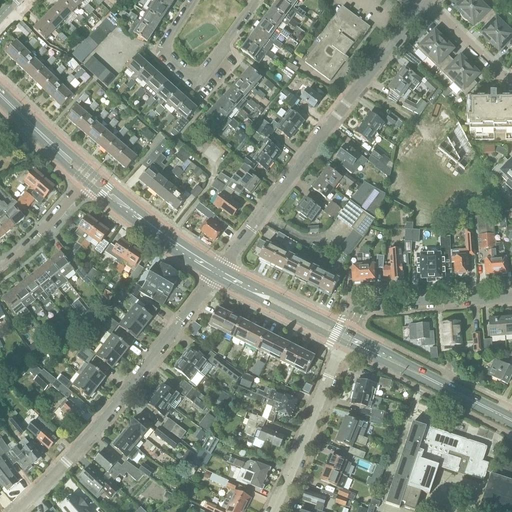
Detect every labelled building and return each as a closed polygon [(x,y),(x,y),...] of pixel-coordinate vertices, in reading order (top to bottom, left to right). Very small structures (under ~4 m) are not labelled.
[(82,3),(79,0),(61,0),(61,1),(73,12),(82,3)] [(169,9),(155,0),(154,0),(148,10),(162,20),(169,9)] [(155,0),(169,9),(174,0),(155,0)] [(297,11),(293,8),(282,0),(277,0),(271,8),(285,18),(290,22),(296,13),(303,18),(306,13),(299,8),(297,11)] [(463,0),(464,0),(456,9),(460,13),(460,15),(461,16),(462,18),(463,19),(482,0),(481,0),(463,0)] [(482,0),(463,19),(463,20),(463,19),(465,20),(466,21),(468,22),(469,22),(474,26),(482,18),(486,22),(494,13),(482,0)] [(61,1),(52,10),(64,22),(73,12),(61,1)] [(89,5),(84,9),(91,15),(95,11),(89,5)] [(321,42),(305,63),(330,81),(344,62),(341,60),(353,45),(361,35),(364,37),(370,28),(342,7),(336,15),(318,40),(321,42)] [(271,8),(264,19),(277,29),(282,22),(287,26),(288,25),(295,29),(298,24),(291,19),(290,22),(285,18),(271,8)] [(64,22),(52,10),(43,19),(55,31),(64,22)] [(162,20),(148,10),(141,21),(155,31),(162,20)] [(127,18),(134,22),(137,16),(131,12),(129,15),(127,18)] [(494,13),(486,22),(490,26),(482,34),(486,38),(486,40),(487,41),(488,43),(489,44),(488,44),(489,44),(507,26),(507,25),(505,28),(496,19),(499,17),(494,13)] [(85,20),(79,14),(75,19),(81,24),(85,20)] [(108,19),(116,27),(120,24),(111,15),(108,19)] [(55,31),(43,19),(34,29),(45,40),(55,31)] [(116,27),(108,19),(103,23),(112,31),(116,27)] [(276,40),(279,37),(281,35),(287,40),(291,35),(284,30),(282,32),(277,29),(264,19),(256,29),(269,39),(274,43),(276,40)] [(155,31),(141,21),(133,33),(148,42),(155,31)] [(22,22),(17,27),(26,36),(31,31),(22,22)] [(103,23),(99,28),(108,36),(112,31),(103,23)] [(70,24),(66,28),(72,34),(77,30),(70,24)] [(511,30),(507,26),(489,44),(489,45),(490,46),(492,46),(493,47),(495,47),(499,51),(508,43),(511,47),(511,30)] [(108,36),(99,28),(95,32),(104,40),(108,36)] [(256,29),(249,39),(262,49),(269,39),(256,29)] [(95,32),(90,36),(99,45),(104,40),(95,32)] [(61,33),(56,38),(62,44),(68,39),(61,33)] [(427,58),(446,39),(445,39),(444,38),(443,37),(441,37),(439,37),(435,33),(427,41),(423,37),(412,48),(416,52),(419,50),(427,58)] [(90,36),(86,41),(95,49),(99,45),(90,36)] [(38,43),(37,42),(34,39),(27,45),(32,49),(38,43)] [(262,49),(249,39),(241,50),(259,64),(265,56),(272,60),(275,56),(268,50),(266,53),(262,49)] [(446,39),(427,58),(440,71),(449,62),(445,58),(453,50),(448,46),(448,44),(448,42),(447,41),(446,40),(446,39)] [(276,40),(274,43),(272,45),(279,50),(283,45),(276,40)] [(95,49),(86,41),(73,54),(82,63),(95,49)] [(15,63),(26,51),(17,42),(5,54),(15,63)] [(43,48),(37,54),(41,58),(47,52),(43,48)] [(24,72),(36,60),(26,51),(15,63),(24,72)] [(89,70),(97,60),(92,56),(84,66),(89,70)] [(138,77),(149,64),(139,56),(128,68),(138,77)] [(46,63),(50,67),(57,61),(52,57),(46,63)] [(453,66),(449,62),(440,71),(453,83),(471,64),(470,63),(468,62),(467,62),(465,62),(461,58),(453,66)] [(79,66),(73,59),(68,64),(74,71),(79,66)] [(33,81),(45,69),(36,60),(24,72),(33,81)] [(102,65),(97,60),(89,70),(93,74),(102,65)] [(159,73),(149,64),(138,77),(147,86),(159,73)] [(471,64),(453,83),(466,96),(474,87),(470,83),(478,75),(474,71),(474,69),(473,67),(473,66),(472,65),(471,64)] [(106,69),(102,65),(93,74),(98,78),(106,69)] [(52,99),(64,87),(59,82),(62,79),(60,77),(66,70),(61,66),(55,72),(58,75),(54,78),(43,90),(52,99)] [(250,67),(241,77),(254,88),(263,78),(250,67)] [(296,75),(286,67),(283,72),(292,79),(296,75)] [(396,78),(408,88),(409,87),(413,90),(421,80),(417,76),(405,67),(396,78)] [(45,69),(33,81),(43,90),(54,78),(45,69)] [(65,81),(67,84),(69,86),(75,80),(75,79),(77,81),(85,73),(82,69),(74,77),(71,75),(65,81)] [(111,73),(106,69),(98,78),(103,82),(111,73)] [(116,77),(111,73),(103,82),(107,86),(116,77)] [(168,82),(159,73),(147,86),(143,90),(145,92),(151,97),(145,103),(149,107),(155,101),(153,99),(157,95),(168,82)] [(241,77),(233,87),(245,98),(250,93),(252,95),(254,97),(256,95),(262,101),(266,96),(259,90),(257,93),(253,89),(254,88),(241,77)] [(408,88),(396,78),(389,88),(401,97),(408,88)] [(427,100),(433,104),(443,91),(437,87),(438,86),(430,79),(425,85),(434,92),(427,100)] [(132,80),(126,86),(131,90),(136,84),(132,80)] [(268,81),(264,85),(270,91),(274,87),(268,81)] [(178,91),(168,82),(157,95),(167,103),(178,91)] [(64,87),(52,99),(61,108),(73,96),(69,92),(72,88),(69,86),(67,84),(64,87)] [(245,98),(233,87),(224,96),(236,107),(245,98)] [(145,92),(143,90),(141,88),(135,95),(140,98),(145,92)] [(284,89),(281,94),(287,98),(290,101),(294,104),(297,100),(284,89)] [(316,90),(313,93),(308,89),(300,99),(313,108),(323,95),(316,90)] [(178,91),(167,103),(176,112),(187,99),(178,91)] [(79,101),(84,104),(89,97),(85,93),(79,101)] [(489,98),(469,98),(470,142),(511,141),(511,97),(499,98),(499,103),(496,103),(496,94),(491,94),(491,103),(489,104),(489,98)] [(224,96),(215,106),(227,117),(236,107),(224,96)] [(187,99),(176,112),(186,121),(197,108),(187,99)] [(251,100),(247,104),(253,110),(255,108),(257,106),(251,100)] [(406,100),(402,107),(413,113),(417,106),(406,100)] [(89,109),(93,113),(99,106),(95,102),(89,109)] [(76,127),(87,114),(76,105),(65,118),(76,127)] [(161,106),(155,112),(159,116),(165,110),(161,106)] [(224,130),(229,125),(230,124),(236,130),(240,125),(234,119),(232,122),(227,118),(227,117),(215,106),(206,116),(219,127),(218,128),(220,130),(223,132),(224,130)] [(242,110),(238,114),(244,120),(248,115),(242,110)] [(304,121),(290,110),(283,119),(297,130),(304,121)] [(98,117),(103,122),(109,115),(104,111),(98,117)] [(153,112),(148,117),(151,120),(156,115),(153,112)] [(370,112),(362,122),(376,133),(380,127),(381,128),(386,121),(381,118),(379,119),(370,112)] [(97,123),(87,114),(76,127),(86,136),(97,123)] [(165,121),(169,125),(175,118),(170,115),(165,121)] [(386,121),(398,129),(403,123),(390,115),(386,121)] [(108,126),(113,130),(119,123),(114,119),(108,126)] [(283,119),(278,125),(273,122),(271,126),(262,119),(257,125),(271,135),(276,128),(290,139),(297,130),(283,119)] [(211,126),(206,121),(201,125),(207,131),(207,130),(211,126)] [(376,133),(362,122),(355,132),(371,144),(374,139),(372,138),(376,133)] [(107,131),(97,123),(86,136),(96,144),(107,131)] [(271,135),(257,125),(253,131),(266,141),(259,150),(274,161),(281,152),(275,148),(278,143),(270,136),(271,135)] [(401,135),(404,137),(409,129),(406,127),(401,135)] [(118,135),(123,138),(129,132),(124,128),(118,135)] [(107,131),(96,144),(106,153),(117,140),(107,131)] [(128,143),(133,147),(139,140),(134,136),(128,143)] [(161,155),(170,144),(164,139),(150,156),(151,156),(143,166),(148,170),(139,181),(149,188),(159,176),(162,172),(166,168),(162,164),(166,159),(161,155)] [(117,140),(106,153),(116,161),(127,148),(117,140)] [(184,145),(178,140),(173,145),(179,150),(184,145)] [(365,160),(362,158),(345,145),(337,157),(343,162),(340,166),(354,176),(362,165),(365,160)] [(495,153),(503,157),(506,151),(498,147),(495,153)] [(127,148),(116,161),(126,170),(137,157),(127,148)] [(186,162),(188,160),(191,156),(182,148),(175,157),(180,162),(171,173),(174,176),(186,162)] [(386,166),(389,162),(391,161),(375,149),(371,154),(372,155),(386,166)] [(259,150),(254,156),(253,155),(251,155),(250,157),(249,155),(248,156),(243,163),(254,170),(258,164),(267,170),(274,161),(259,150)] [(371,156),(367,161),(375,167),(374,168),(391,180),(392,171),(386,166),(372,155),(371,156)] [(507,182),(511,177),(511,160),(507,166),(502,162),(492,172),(500,179),(502,177),(507,182)] [(190,165),(186,162),(174,176),(178,179),(190,165)] [(203,172),(198,168),(194,173),(199,177),(203,172)] [(321,179),(333,188),(338,183),(342,186),(345,182),(355,189),(359,184),(344,173),(341,178),(328,168),(321,179)] [(45,179),(35,171),(31,175),(27,172),(19,181),(23,185),(25,183),(35,191),(45,179)] [(244,189),(249,192),(251,194),(253,192),(260,182),(251,176),(252,175),(249,173),(243,181),(235,174),(231,179),(231,180),(221,174),(217,180),(228,187),(234,192),(236,192),(240,195),(244,189)] [(159,176),(149,188),(158,196),(168,183),(159,176)] [(26,201),(22,197),(18,202),(27,209),(35,200),(40,205),(55,188),(45,179),(35,191),(31,196),(26,201)] [(333,188),(321,179),(313,189),(326,199),(333,188)] [(234,192),(228,187),(217,180),(212,187),(222,193),(223,194),(229,198),(234,192)] [(353,229),(363,236),(363,235),(379,211),(385,193),(363,182),(350,201),(349,201),(339,215),(337,218),(353,229)] [(168,183),(158,196),(167,203),(180,188),(175,184),(173,187),(168,183)] [(197,186),(191,195),(195,198),(196,199),(203,191),(197,186)] [(180,188),(167,203),(177,212),(187,199),(182,195),(185,192),(180,188)] [(27,192),(22,197),(26,201),(31,196),(27,192)] [(229,198),(223,194),(222,193),(213,205),(219,209),(220,208),(232,217),(240,207),(229,198)] [(316,217),(321,210),(306,199),(296,212),(300,214),(298,217),(304,220),(306,221),(311,225),(316,217)] [(5,203),(2,203),(0,200),(0,208),(16,227),(26,219),(22,215),(25,209),(27,210),(27,209),(18,202),(17,203),(16,201),(9,207),(5,203)] [(331,202),(328,207),(337,214),(340,209),(331,202)] [(337,214),(328,207),(324,211),(335,220),(337,218),(339,215),(337,214)] [(16,227),(0,208),(0,227),(7,236),(16,227)] [(99,224),(88,216),(79,229),(90,236),(99,224)] [(493,218),(478,219),(480,249),(490,249),(490,260),(486,260),(487,275),(497,275),(495,244),(494,218),(493,218)] [(219,224),(211,219),(202,232),(214,242),(222,231),(217,227),(219,224)] [(104,239),(110,232),(99,224),(90,236),(86,241),(90,244),(93,239),(100,243),(95,250),(101,255),(109,244),(103,241),(104,239)] [(353,229),(350,235),(359,242),(363,236),(353,229)] [(473,232),(467,232),(468,251),(475,251),(475,249),(473,232)] [(276,240),(282,243),(285,237),(279,234),(276,240)] [(359,242),(350,235),(346,240),(355,247),(359,242)] [(436,279),(444,279),(444,270),(444,259),(451,258),(450,237),(440,238),(441,251),(443,251),(443,254),(426,255),(421,255),(417,255),(418,280),(427,279),(428,279),(428,281),(435,281),(435,279),(436,279)] [(86,241),(83,239),(81,238),(77,244),(82,247),(86,241)] [(124,260),(132,247),(122,240),(114,253),(124,260)] [(342,245),(352,252),(355,247),(346,240),(342,245)] [(86,241),(82,247),(86,250),(90,245),(90,244),(86,241)] [(405,249),(401,250),(399,250),(399,247),(391,248),(391,250),(390,251),(391,268),(391,275),(392,281),(394,281),(395,283),(401,282),(402,280),(403,280),(402,268),(409,267),(408,254),(411,254),(412,242),(405,242),(405,241),(404,241),(405,247),(405,249)] [(271,264),(279,249),(266,243),(259,258),(271,264)] [(495,244),(497,275),(508,274),(507,258),(506,258),(504,244),(495,244)] [(352,252),(342,245),(338,250),(348,257),(352,252)] [(144,255),(132,247),(124,260),(128,263),(126,266),(135,272),(143,260),(141,259),(144,255)] [(369,248),(363,249),(365,281),(376,281),(375,265),(370,265),(369,259),(370,259),(370,254),(369,254),(369,248)] [(279,249),(271,264),(283,270),(291,255),(279,249)] [(357,259),(358,259),(358,266),(353,266),(354,282),(365,281),(363,249),(360,249),(360,254),(357,254),(357,259)] [(461,252),(451,253),(451,258),(452,258),(452,264),(455,263),(456,274),(457,274),(458,276),(462,276),(463,274),(468,273),(468,264),(469,264),(468,253),(466,253),(466,252),(461,252)] [(61,253),(51,262),(68,283),(69,282),(65,278),(75,270),(61,253)] [(291,255),(283,270),(295,276),(303,261),(291,255)] [(315,267),(303,261),(295,276),(307,282),(315,267)] [(68,283),(51,262),(41,269),(58,290),(64,285),(65,286),(68,283)] [(167,275),(170,270),(162,265),(161,266),(157,265),(146,285),(145,284),(142,289),(136,286),(131,294),(138,298),(141,293),(153,300),(157,296),(158,293),(158,292),(168,276),(167,275)] [(327,273),(315,267),(307,282),(319,288),(327,273)] [(92,282),(87,276),(81,268),(76,272),(82,281),(88,286),(92,282)] [(92,282),(99,273),(93,268),(87,276),(92,282)] [(41,269),(32,277),(48,298),(52,295),(58,290),(41,269)] [(157,296),(153,300),(157,297),(159,293),(168,298),(178,281),(176,280),(179,275),(170,270),(167,275),(168,276),(158,292),(158,293),(157,296)] [(339,279),(327,273),(319,288),(331,294),(339,279)] [(48,298),(32,277),(22,285),(31,296),(37,292),(40,295),(41,295),(45,301),(49,298),(48,298)] [(22,285),(12,292),(26,309),(35,301),(31,296),(22,285)] [(3,300),(12,312),(16,317),(22,312),(26,317),(30,314),(26,309),(12,292),(3,300)] [(112,297),(104,292),(102,295),(109,302),(112,297)] [(134,306),(138,300),(127,292),(122,298),(134,306)] [(72,306),(85,321),(90,316),(78,301),(72,306)] [(151,302),(148,306),(155,312),(159,308),(151,302)] [(136,307),(128,317),(144,330),(152,319),(146,314),(146,313),(144,311),(143,312),(136,307)] [(222,333),(230,316),(218,309),(209,326),(222,333)] [(230,316),(222,333),(234,339),(242,322),(230,316)] [(128,317),(120,327),(127,333),(129,335),(130,334),(136,339),(144,330),(128,317)] [(505,337),(504,317),(496,318),(496,320),(489,320),(490,338),(505,337)] [(119,325),(111,319),(107,323),(112,327),(115,330),(119,325)] [(82,321),(75,326),(80,332),(87,327),(82,321)] [(103,322),(99,327),(107,333),(111,335),(112,334),(115,330),(112,327),(107,323),(106,324),(103,322)] [(242,322),(234,339),(246,345),(254,328),(242,322)] [(462,345),(461,337),(460,322),(443,323),(444,347),(462,345)] [(428,324),(416,325),(417,332),(412,333),(413,341),(429,340),(428,324)] [(254,328),(246,345),(258,351),(266,334),(254,328)] [(62,335),(66,340),(67,340),(73,335),(69,330),(62,335)] [(278,340),(266,334),(258,351),(270,357),(278,340)] [(483,334),(473,335),(474,353),(484,352),(483,334)] [(66,340),(62,335),(54,340),(58,345),(66,340)] [(111,335),(104,345),(105,346),(104,347),(120,359),(129,349),(122,344),(123,343),(121,341),(120,342),(113,337),(111,335)] [(278,340),(270,357),(282,363),(290,346),(278,340)] [(492,354),(491,340),(484,341),(485,354),(492,354)] [(28,347),(34,355),(40,351),(34,343),(28,347)] [(81,350),(92,359),(96,354),(85,346),(81,350)] [(290,346),(282,363),(294,369),(302,352),(290,346)] [(104,347),(97,356),(104,362),(103,363),(106,365),(107,364),(113,369),(120,359),(104,347)] [(81,376),(82,376),(98,388),(106,378),(100,373),(100,372),(98,370),(97,371),(90,365),(89,366),(87,365),(92,359),(81,350),(76,357),(85,364),(77,373),(81,376)] [(188,351),(181,359),(205,377),(206,378),(206,377),(213,367),(207,362),(208,361),(197,351),(195,353),(191,350),(190,352),(188,351)] [(315,358),(302,352),(294,369),(306,375),(315,358)] [(217,357),(214,361),(228,371),(231,367),(217,357)] [(205,377),(181,359),(175,367),(177,368),(176,370),(191,382),(190,383),(197,389),(205,377)] [(511,359),(508,367),(494,360),(487,375),(507,385),(511,374),(511,359)] [(0,373),(9,369),(6,362),(0,365),(0,373)] [(68,390),(57,381),(44,370),(42,372),(36,366),(34,369),(29,365),(22,370),(28,376),(30,373),(35,378),(33,381),(44,391),(50,385),(68,399),(72,394),(68,390)] [(250,389),(254,378),(244,375),(240,385),(250,389)] [(61,376),(57,381),(68,390),(73,384),(61,376)] [(82,376),(81,376),(74,385),(81,391),(80,392),(83,394),(84,393),(90,398),(98,388),(82,376)] [(378,386),(390,389),(392,382),(380,379),(378,386)] [(355,393),(374,398),(377,386),(358,381),(355,393)] [(174,393),(164,385),(161,388),(160,387),(155,393),(157,394),(156,395),(170,407),(171,407),(175,410),(181,402),(181,397),(180,396),(175,392),(174,393)] [(237,386),(234,392),(241,395),(261,404),(264,398),(244,389),(237,386)] [(195,390),(191,395),(200,402),(204,397),(195,390)] [(28,395),(26,397),(20,391),(17,394),(25,402),(28,399),(30,398),(28,395)] [(273,391),(269,400),(270,400),(295,411),(300,400),(285,395),(273,391)] [(374,398),(355,393),(352,405),(372,409),(379,411),(382,399),(374,398)] [(170,407),(156,395),(155,396),(154,395),(149,400),(151,402),(148,405),(164,417),(167,413),(166,412),(170,407)] [(200,402),(191,395),(188,400),(203,412),(207,407),(200,402)] [(236,407),(239,405),(241,401),(239,397),(235,396),(231,398),(230,402),(232,405),(236,407)] [(61,406),(54,413),(63,422),(68,417),(71,421),(72,420),(73,421),(77,416),(76,415),(80,411),(70,401),(69,403),(66,400),(61,406)] [(267,405),(266,406),(272,408),(269,416),(275,418),(277,414),(292,420),(295,411),(270,400),(269,400),(267,405)] [(372,417),(383,419),(384,412),(379,411),(372,409),(371,417),(372,418),(372,417)] [(247,413),(239,410),(237,413),(237,416),(245,419),(246,415),(247,413)] [(207,432),(216,420),(208,414),(199,426),(207,432)] [(254,438),(257,430),(257,431),(262,433),(262,434),(260,440),(256,438),(253,446),(262,450),(265,442),(280,448),(285,436),(263,428),(266,420),(257,416),(257,417),(251,415),(243,434),(254,438)] [(139,416),(130,426),(143,437),(152,427),(139,416)] [(9,421),(21,436),(26,431),(15,417),(9,421)] [(372,418),(371,417),(369,424),(381,426),(383,419),(372,417),(372,418)] [(27,429),(26,429),(36,438),(37,439),(49,450),(57,440),(51,434),(54,431),(55,432),(39,418),(36,421),(35,420),(34,421),(36,422),(28,430),(27,429)] [(347,418),(342,430),(363,438),(368,426),(362,423),(362,424),(347,418)] [(181,440),(186,433),(169,419),(163,427),(171,433),(181,440)] [(427,428),(413,424),(386,505),(400,509),(402,503),(406,504),(404,508),(415,511),(422,492),(416,490),(418,485),(419,485),(421,484),(422,483),(424,482),(425,480),(426,479),(426,478),(426,477),(427,476),(427,475),(426,474),(426,473),(425,471),(425,470),(424,469),(423,468),(424,468),(423,468),(425,463),(465,476),(466,475),(483,481),(486,473),(491,475),(494,467),(488,465),(489,464),(482,462),(487,448),(427,428)] [(143,437),(130,426),(122,436),(135,447),(143,437)] [(174,450),(180,442),(160,427),(154,434),(174,450)] [(342,431),(337,443),(351,448),(348,453),(363,459),(365,454),(352,449),(355,442),(365,446),(368,441),(368,440),(363,438),(342,430),(342,431)] [(210,454),(218,440),(209,435),(201,449),(210,454)] [(122,436),(118,440),(117,439),(113,444),(114,445),(113,446),(126,457),(127,457),(132,461),(140,452),(135,447),(122,436)] [(33,469),(31,467),(33,466),(18,447),(13,442),(7,447),(1,440),(0,440),(0,448),(1,450),(8,461),(12,457),(25,473),(27,471),(28,473),(33,469)] [(25,440),(17,446),(18,447),(33,466),(34,465),(37,466),(39,464),(39,461),(43,458),(31,444),(30,446),(25,440)] [(156,448),(148,441),(144,445),(152,452),(156,448)] [(192,449),(197,452),(201,447),(196,443),(192,449)] [(334,457),(347,463),(350,455),(337,449),(334,457)] [(8,461),(1,450),(0,450),(0,462),(3,466),(0,468),(0,470),(3,474),(0,476),(0,482),(8,492),(18,484),(7,471),(13,467),(8,461)] [(96,461),(108,472),(104,476),(111,481),(112,483),(116,479),(120,475),(123,478),(127,474),(138,483),(144,476),(149,479),(154,471),(145,465),(140,472),(127,462),(121,468),(118,464),(119,463),(113,458),(112,459),(104,452),(96,461)] [(511,511),(511,455),(509,454),(500,480),(491,477),(479,511),(482,511),(511,511)] [(351,464),(346,462),(331,456),(326,469),(341,475),(347,477),(351,464)] [(236,460),(234,466),(242,469),(242,470),(244,471),(267,480),(271,470),(255,463),(251,462),(247,463),(247,465),(236,460)] [(190,481),(197,467),(192,465),(185,478),(190,481)] [(98,500),(105,492),(112,499),(120,490),(112,483),(111,481),(107,485),(101,480),(89,468),(81,477),(78,481),(98,500)] [(350,492),(343,489),(348,477),(347,477),(341,475),(326,469),(321,481),(336,487),(340,489),(337,496),(347,499),(350,493),(350,492)] [(242,470),(237,482),(247,486),(248,485),(263,491),(267,480),(244,471),(242,470)] [(176,478),(182,482),(187,474),(181,471),(176,478)] [(225,487),(233,490),(235,485),(213,475),(211,481),(225,488),(225,487)] [(170,500),(172,495),(167,492),(164,498),(170,500)] [(229,493),(226,499),(226,500),(231,502),(245,509),(250,498),(236,492),(234,495),(229,493)] [(321,511),(323,508),(326,498),(320,496),(319,496),(306,492),(303,501),(316,505),(315,510),(319,511),(320,511),(321,511)] [(87,507),(81,500),(79,502),(74,496),(67,502),(66,500),(61,505),(62,506),(61,508),(64,511),(88,511),(85,509),(87,507)] [(336,501),(335,504),(345,507),(348,500),(337,497),(337,496),(336,501)] [(231,502),(226,500),(221,509),(227,511),(226,511),(243,511),(245,509),(231,502)] [(370,505),(375,507),(378,508),(380,503),(380,502),(372,500),(370,505)] [(216,507),(216,508),(204,501),(201,507),(211,511),(223,511),(224,511),(216,507)]
